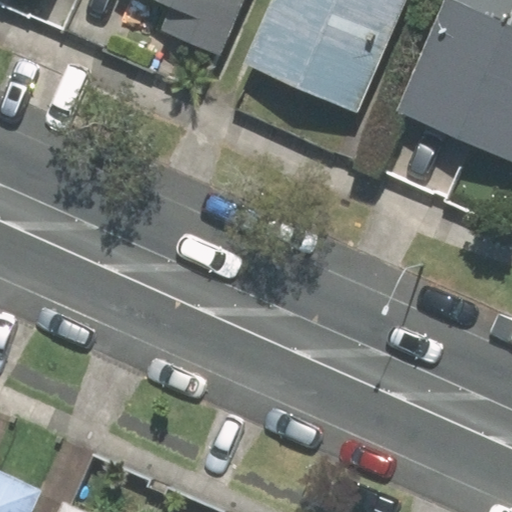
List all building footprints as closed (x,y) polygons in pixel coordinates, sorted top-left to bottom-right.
[(18,0),(46,12),(50,0),(18,0)] [(126,0),(162,16),(152,38),(219,68),(248,0),(126,0)] [(356,120),(405,0),(268,0),(239,71),(356,120)] [(511,0),(449,0),(397,117),(511,168),(511,0)] [(0,511),(32,511),(40,497),(0,477),(0,511)] [(81,511),(60,502),(55,511),(81,511)]
